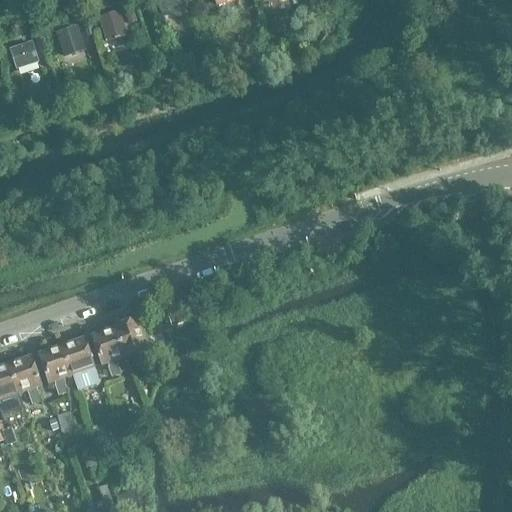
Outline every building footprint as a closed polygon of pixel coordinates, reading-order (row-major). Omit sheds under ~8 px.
[(191,12),(186,0),(160,0),(167,20),(191,12)] [(238,4),(236,0),(211,0),(215,10),(238,4)] [(127,34),(119,12),(100,19),(108,41),(127,34)] [(85,48),(78,28),(55,35),(61,56),(85,48)] [(37,65),(31,44),(8,51),(15,72),(37,65)] [(147,351),(137,321),(114,329),(114,330),(125,359),(133,356),(138,369),(147,365),(143,353),(147,351)] [(125,359),(114,330),(92,338),(102,367),(107,365),(111,378),(121,375),(116,362),(125,359)] [(94,369),(84,340),(62,348),(72,377),(80,374),(85,387),(94,384),(90,371),(94,369)] [(72,377),(62,348),(39,356),(49,385),(54,383),(58,396),(68,393),(63,380),(72,377)] [(42,388),(32,359),(9,367),(19,396),(27,393),(32,405),(41,402),(37,389),(42,388)] [(19,396),(9,367),(0,369),(0,402),(1,402),(5,415),(15,411),(10,398),(19,396)] [(79,441),(71,415),(59,419),(67,446),(79,441)] [(143,448),(140,441),(137,431),(121,436),(127,454),(143,448)] [(105,508),(98,489),(88,493),(95,511),(105,508)] [(86,505),(82,495),(70,500),(74,510),(86,505)]
